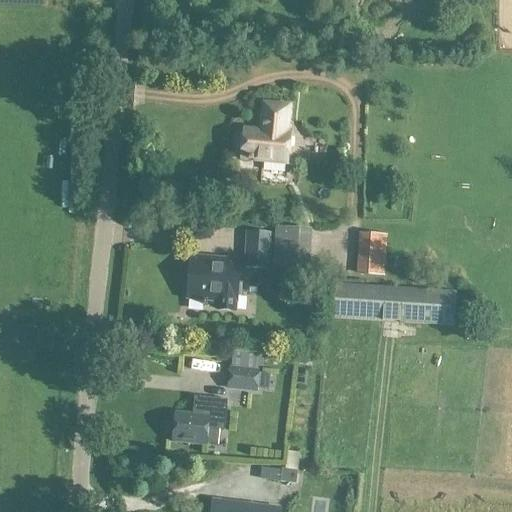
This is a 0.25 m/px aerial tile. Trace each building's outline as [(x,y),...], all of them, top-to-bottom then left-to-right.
[(242,160),(289,164),(291,135),(289,135),(292,107),(265,105),(262,130),(245,128),(242,160)] [(276,229),(272,282),(309,284),(313,231),(276,229)] [(247,233),(245,270),(271,271),(273,234),(247,233)] [(192,273),(189,300),(220,303),(219,311),(238,313),(242,264),(194,259),(193,273),(192,273)] [(332,284),(329,321),(456,329),(457,292),(332,284)] [(259,373),(231,371),(229,391),(257,393),(259,373)] [(208,430),(225,432),(228,402),(195,399),(193,416),(178,415),(175,442),(207,445),(208,430)] [(300,493),(320,496),(324,468),(304,465),(300,493)] [(283,471),(281,483),(297,485),(298,472),(285,471),(283,470),(283,471)] [(278,511),(279,511),(213,503),(212,511),(278,511)]
